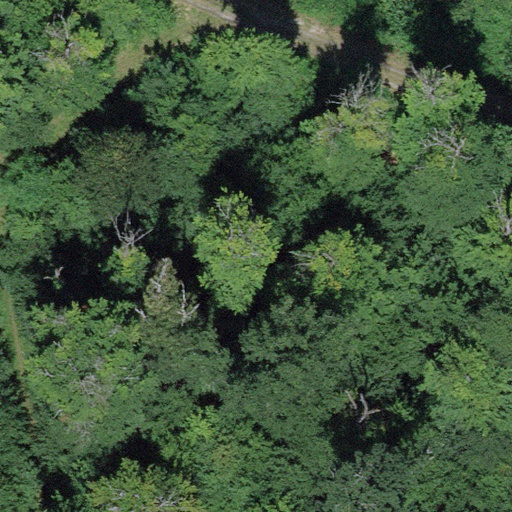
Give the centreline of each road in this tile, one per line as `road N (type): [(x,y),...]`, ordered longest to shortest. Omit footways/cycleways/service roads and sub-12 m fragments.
road 1 (track): [(188,0),(511,134)]
road 2 (track): [(0,291),(44,511)]
